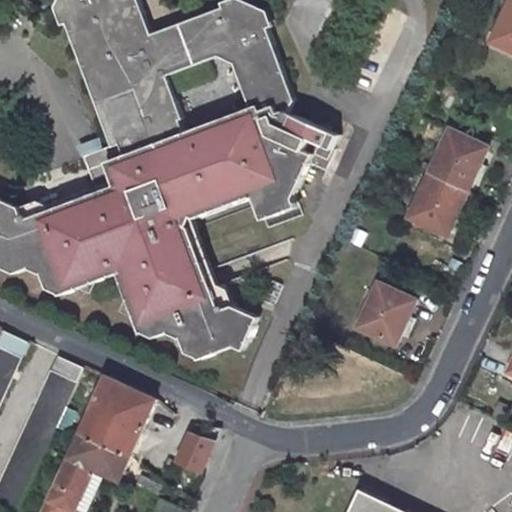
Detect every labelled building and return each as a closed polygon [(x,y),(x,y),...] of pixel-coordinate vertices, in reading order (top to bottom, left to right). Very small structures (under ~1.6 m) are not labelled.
[(230,50),(249,104),(272,95),(277,107),(284,104),(288,93),(261,19),(259,20),(254,7),(234,0),(229,0),(222,3),(221,0),(220,0),(149,27),(138,0),(64,0),(99,92),(126,82),(140,51),(166,63),(216,44),(230,50)] [(511,55),(511,0),(508,0),(500,18),(495,16),(483,42),(511,55)] [(500,18),(508,0),(503,0),(495,16),(500,18)] [(99,92),(116,139),(81,152),(91,177),(94,187),(23,213),(21,210),(18,211),(16,203),(0,196),(0,264),(10,269),(24,264),(37,270),(43,284),(54,289),(55,293),(114,270),(135,330),(138,328),(150,334),(173,326),(182,349),(193,354),(194,357),(212,351),(210,345),(220,340),(229,344),(233,346),(238,338),(243,340),(251,322),(246,319),(249,312),(229,302),(222,305),(220,303),(217,304),(185,217),(191,214),(251,192),(257,210),(292,196),(289,187),(303,157),(307,148),(324,156),(336,130),(284,104),(277,107),(273,100),(272,95),(249,104),(186,126),(163,65),(166,63),(140,51),(126,82),(99,92)] [(427,174),(462,191),(482,147),(442,128),(430,154),(436,156),(427,174)] [(324,156),(307,148),(303,157),(320,165),(324,156)] [(427,174),(436,156),(430,154),(422,171),(425,173),(427,174)] [(418,193),(427,174),(425,173),(422,171),(413,191),(418,193)] [(441,236),(462,191),(427,174),(418,193),(413,191),(400,217),(441,236)] [(91,177),(40,198),(31,197),(16,203),(18,211),(21,210),(23,213),(94,187),(91,177)] [(260,217),(295,203),(292,196),(257,210),(260,217)] [(215,282),(191,214),(185,217),(217,304),(220,303),(222,305),(229,302),(224,284),(215,282)] [(389,343),(409,301),(370,282),(360,304),(364,306),(355,327),(389,343)] [(355,327),(364,306),(360,304),(350,325),(355,327)] [(251,322),(254,314),(249,312),(246,319),(251,322)] [(8,329),(0,345),(0,409),(32,341),(8,329)] [(239,348),(243,340),(238,338),(233,346),(239,348)] [(212,351),(229,344),(220,340),(210,345),(212,351)] [(511,353),(503,374),(511,377),(511,353)] [(59,355),(0,476),(0,508),(8,511),(17,511),(88,369),(59,355)] [(108,374),(71,461),(96,471),(125,484),(162,397),(108,374)] [(194,467),(214,425),(205,421),(199,434),(184,429),(170,457),(194,467)] [(75,511),(96,471),(71,461),(46,511),(75,511)] [(414,511),(364,488),(352,511),(414,511)] [(163,497),(155,511),(186,511),(188,509),(164,498),(163,497)]
